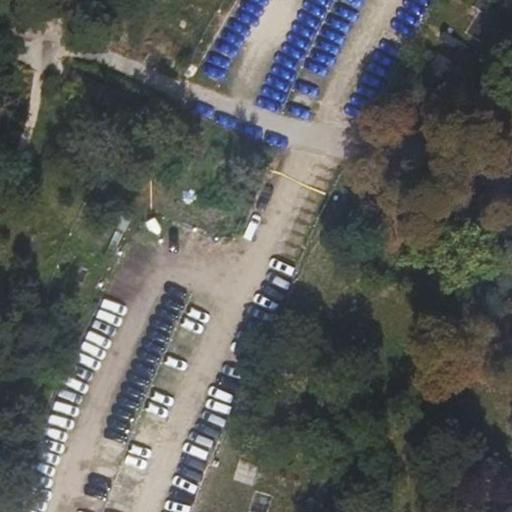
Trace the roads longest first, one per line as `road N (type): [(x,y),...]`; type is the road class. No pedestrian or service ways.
road 1 (trunk): [(149,511),(235,287),(327,104),(390,0)]
road 2 (trunk): [(275,0),(139,261),(45,511)]
road 3 (track): [(0,165),(59,46)]
